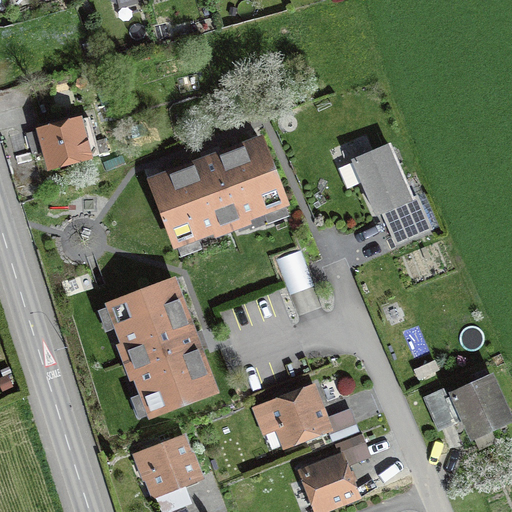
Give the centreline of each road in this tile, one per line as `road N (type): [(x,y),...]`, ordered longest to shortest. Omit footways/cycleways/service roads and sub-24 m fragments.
road 1 (tertiary): [(91,511),(0,228)]
road 2 (residential): [(331,261),(439,511)]
